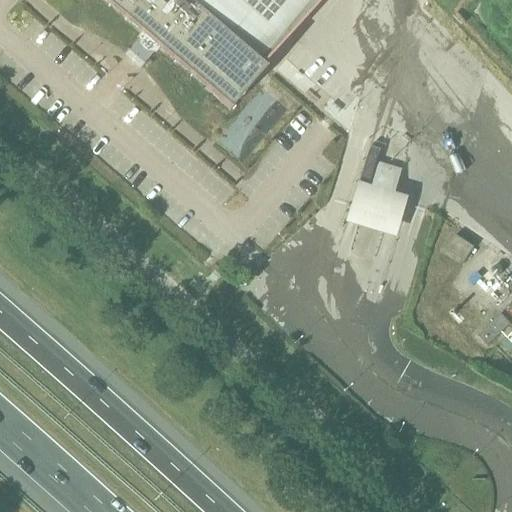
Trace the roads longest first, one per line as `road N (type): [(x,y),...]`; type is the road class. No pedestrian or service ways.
road 1 (unclassified): [(407,511),(0,145)]
road 2 (unknown): [(0,36),(224,237)]
road 3 (motorway): [(223,511),(0,314)]
road 4 (unknown): [(224,237),(334,341)]
road 5 (motorway): [(0,425),(100,511)]
road 6 (unknown): [(224,237),(310,140)]
